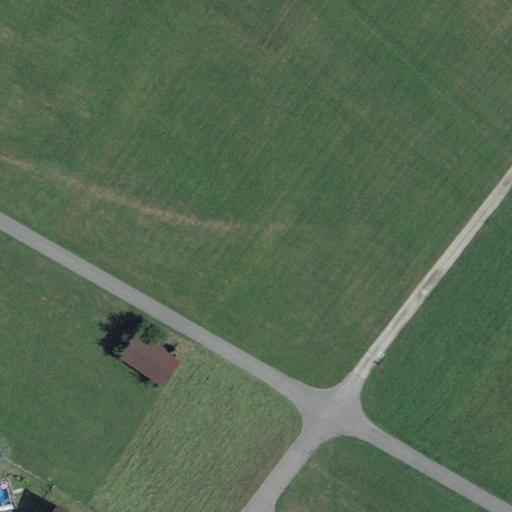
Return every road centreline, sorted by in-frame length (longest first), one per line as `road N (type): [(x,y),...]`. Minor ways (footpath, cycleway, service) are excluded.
road 1 (unclassified): [(326,410),(0,221)]
road 2 (track): [(326,410),(511,173)]
road 3 (unclassified): [(503,511),(326,410)]
road 4 (residential): [(246,511),(326,410)]
